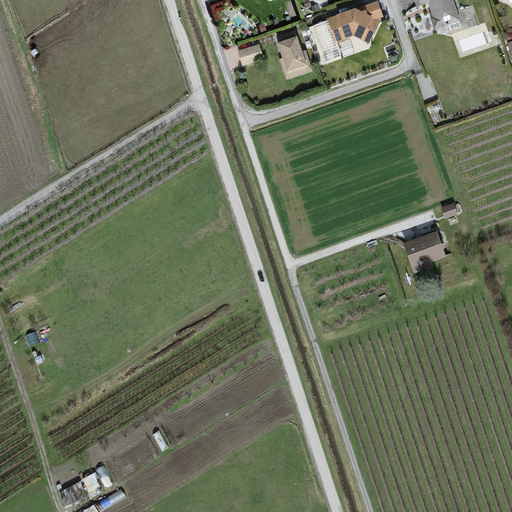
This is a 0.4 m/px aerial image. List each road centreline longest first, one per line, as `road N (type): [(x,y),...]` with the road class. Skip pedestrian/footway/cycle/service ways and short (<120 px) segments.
road 1 (tertiary): [(337,511),(169,0)]
road 2 (residential): [(201,0),(237,107),(257,123),(411,61),(389,0)]
road 3 (track): [(0,224),(202,101)]
road 4 (track): [(0,327),(61,511)]
